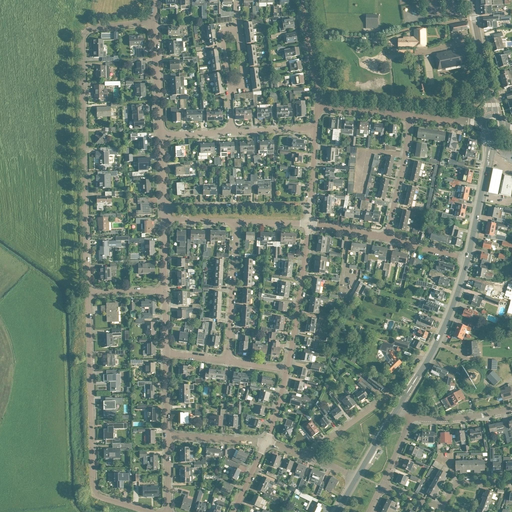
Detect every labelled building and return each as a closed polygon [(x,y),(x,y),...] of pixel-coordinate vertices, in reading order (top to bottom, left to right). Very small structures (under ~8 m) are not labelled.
[(175,5),(174,0),(162,0),(163,6),(163,5),(166,5),(170,5),(170,9),(174,9),(174,20),(178,20),(178,9),(178,5),(175,5)] [(189,8),(188,0),(180,0),(181,9),(188,9),(188,15),(192,15),(192,8),(189,8)] [(195,0),(195,6),(203,6),(203,16),(207,16),(206,0),(195,0)] [(206,0),(206,7),(209,7),(209,6),(217,5),(217,14),(221,14),(220,11),(220,1),(217,1),(217,0),(206,0)] [(279,0),(280,2),(277,2),(277,6),(277,17),(281,17),(281,5),(283,5),(283,3),(288,3),(287,0),(279,0)] [(410,19),(424,18),(424,3),(406,3),(406,14),(410,14),(410,19)] [(492,9),(502,8),(504,8),(504,5),(480,7),(481,16),(492,15),(492,9)] [(378,30),(378,17),(366,17),(366,30),(378,30)] [(489,18),(483,18),(484,29),(492,29),(497,28),(497,22),(499,22),(499,17),(493,17),(489,18)] [(294,27),(292,19),(282,21),(283,25),(284,25),(284,29),(294,27)] [(456,24),(450,25),(451,32),(457,31),(457,30),(462,29),(462,30),(469,29),(468,22),(461,23),(456,24)] [(215,32),(214,25),(206,26),(206,25),(203,26),(204,34),(207,33),(215,32)] [(179,27),(178,28),(168,28),(168,36),(180,35),(179,27)] [(426,47),(425,29),(414,30),(414,38),(403,38),(403,40),(397,40),(397,42),(398,42),(398,47),(415,47),(426,47)] [(297,42),(295,33),(285,35),(287,43),(297,42)] [(494,39),(491,40),(494,52),(501,50),(504,49),(502,44),(500,37),(503,37),(502,33),(493,35),(494,39)] [(143,36),(129,37),(130,46),(129,46),(129,47),(139,46),(140,49),(144,49),(143,39),(143,36)] [(102,53),(102,40),(94,40),(94,57),(102,57),(105,57),(105,53),(102,53)] [(299,56),(298,48),(285,50),(285,47),(277,48),(277,52),(284,51),(286,61),(291,60),(290,57),(299,56)] [(437,57),(436,57),(438,70),(442,69),(443,69),(449,68),(451,67),(461,65),(463,65),(465,64),(465,66),(472,65),(470,53),(470,52),(469,47),(457,50),(453,51),(446,52),(445,52),(442,53),(441,53),(437,54),(437,57)] [(218,57),(217,50),(207,52),(208,58),(210,58),(218,57)] [(506,55),(496,58),(499,69),(509,66),(509,67),(511,66),(511,62),(509,63),(506,55)] [(131,59),(126,59),(126,64),(131,64),(131,66),(136,66),(136,69),(138,69),(138,75),(145,74),(144,63),(139,63),(139,62),(138,58),(131,59)] [(183,61),(170,61),(170,70),(180,70),(179,65),(183,65),(183,61)] [(301,66),(300,62),(292,63),(289,64),(290,72),(293,71),(293,72),(302,70),(301,69),(302,69),(302,66),(301,66)] [(108,69),(108,66),(114,66),(114,63),(105,63),(105,66),(96,66),(96,78),(104,77),(105,79),(109,79),(109,77),(109,76),(109,75),(109,72),(109,71),(109,70),(108,69)] [(511,79),(511,73),(509,75),(508,72),(505,73),(505,72),(502,73),(502,75),(501,76),(502,82),(511,79)] [(184,86),(183,77),(187,77),(186,73),(179,73),(179,78),(170,78),(171,87),(184,86)] [(290,75),(284,76),(285,79),(285,80),(291,79),(291,82),(292,86),(293,86),(294,85),(304,84),(303,79),(303,76),(297,77),(296,74),(290,75)] [(511,82),(511,79),(502,82),(504,88),(509,87),(510,90),(511,90),(511,85),(511,83),(511,82)] [(145,89),(145,84),(136,85),(136,98),(141,97),(141,98),(142,98),(142,97),(144,97),(144,89),(145,89)] [(103,86),(94,86),(95,89),(95,95),(95,99),(98,99),(98,100),(100,100),(99,99),(107,99),(107,90),(103,90),(103,86)] [(184,95),(184,86),(171,87),(171,95),(180,95),(184,95)] [(304,106),(304,102),(296,102),(296,108),(297,117),(306,117),(305,117),(305,106),(304,106)] [(143,120),(142,105),(132,106),(133,115),(134,115),(135,129),(144,128),(143,120)] [(110,107),(97,108),(97,113),(96,113),(96,115),(97,115),(97,117),(110,116),(110,107)] [(171,114),(173,114),(173,123),(180,122),(179,110),(177,110),(177,107),(170,107),(171,114)] [(239,109),(235,109),(236,120),(244,119),(243,111),(243,109),(239,109)] [(214,121),(214,113),(211,113),(211,110),(206,110),(207,121),(214,121)] [(331,120),(330,129),(333,130),(332,141),(336,141),(335,146),(341,146),(342,130),(338,130),(339,121),(331,120)] [(353,135),(354,122),(345,121),(345,130),(349,130),(348,134),(353,135)] [(368,135),(369,124),(361,123),(360,130),(364,131),(364,135),(368,135)] [(372,129),(371,133),(374,133),(374,132),(379,133),(379,136),(383,136),(384,130),(382,130),(383,125),(375,124),(375,125),(372,125),(372,129)] [(398,126),(390,126),(389,134),(393,134),(393,137),(397,137),(397,134),(397,133),(398,126)] [(107,132),(99,132),(99,136),(95,136),(95,144),(103,144),(103,140),(107,140),(107,132)] [(439,132),(438,142),(440,142),(440,141),(444,141),(446,133),(439,132)] [(149,143),(149,138),(145,138),(145,133),(131,134),(132,137),(135,137),(135,139),(139,139),(139,150),(147,150),(147,143),(149,143)] [(450,134),(447,150),(451,150),(451,151),(459,153),(461,144),(457,143),(457,144),(455,143),(456,142),(457,139),(455,139),(455,135),(450,134)] [(290,141),(290,147),(291,147),(291,148),(295,148),(303,149),(303,141),(295,140),(295,141),(292,140),(292,141),(290,141)] [(477,141),(469,140),(468,145),(465,144),(464,150),(475,152),(477,141)] [(260,151),(258,151),(258,154),(267,154),(267,151),(266,142),(263,142),(263,141),(262,141),(262,142),(259,142),(260,151)] [(189,151),(189,145),(178,145),(178,147),(175,147),(175,152),(175,157),(184,157),(184,151),(189,151)] [(429,159),(429,162),(440,164),(440,162),(442,154),(444,146),(440,145),(440,146),(437,160),(430,159),(429,159)] [(96,152),(96,159),(100,158),(100,165),(103,165),(103,169),(111,169),(111,164),(108,164),(108,155),(118,155),(118,148),(107,148),(107,152),(96,152)] [(475,152),(464,150),(463,158),(465,159),(465,160),(469,161),(470,158),(476,159),(477,152),(475,152)] [(302,163),(302,155),(292,154),(291,159),(294,159),(294,163),(302,163)] [(393,164),(395,157),(388,156),(386,162),(393,164)] [(150,158),(138,159),(139,172),(145,172),(147,172),(146,167),(150,167),(150,158)] [(184,165),(175,166),(176,176),(185,175),(189,175),(189,169),(190,168),(190,165),(190,162),(183,162),(184,165)] [(392,170),(393,164),(386,162),(385,168),(392,170)] [(422,164),(415,162),(414,168),(420,170),(422,164)] [(289,169),(288,172),(290,173),(289,180),(297,180),(297,177),(301,178),(301,170),(293,169),(293,166),(291,166),(291,169),(289,169)] [(473,171),(468,170),(469,168),(464,167),(457,166),(457,169),(461,169),(459,175),(464,176),(472,178),(473,171)] [(390,176),(392,170),(385,168),(383,175),(390,176)] [(419,176),(420,170),(414,168),(412,175),(419,176)] [(335,177),(335,174),(335,173),(337,173),(337,170),(335,169),(326,169),(326,176),(329,176),(329,179),(335,180),(335,177)] [(98,172),(98,176),(96,176),(96,181),(100,181),(100,188),(110,188),(110,177),(117,176),(117,171),(98,172)] [(502,174),(493,172),(489,195),(498,197),(502,174)] [(464,176),(459,175),(455,174),(454,176),(458,177),(458,179),(464,180),(463,182),(471,184),(472,178),(464,176)] [(502,189),(501,189),(501,195),(506,194),(506,196),(511,197),(511,194),(511,193),(511,189),(511,176),(504,174),(503,180),(504,181),(502,189)] [(417,183),(419,176),(412,175),(410,181),(417,183)] [(388,187),(389,180),(382,179),(381,185),(388,187)] [(150,187),(150,180),(141,181),(142,193),(144,193),(145,194),(146,194),(146,193),(151,193),(150,193),(149,187),(150,187)] [(343,181),(333,180),(333,183),(325,183),(325,191),(332,192),(333,186),(343,187),(343,181)] [(450,182),(449,185),(453,186),(452,187),(458,188),(457,192),(461,193),(469,195),(470,189),(461,187),(459,186),(460,184),(453,183),(450,182)] [(189,190),(184,190),(184,183),(176,184),(177,195),(189,195),(189,190)] [(298,187),(298,183),(289,183),(288,190),(292,190),(291,194),(299,195),(300,187),(298,187)] [(386,193),(388,187),(381,185),(379,192),(386,193)] [(416,188),(409,186),(408,192),(415,194),(416,188)] [(122,191),(110,192),(110,197),(102,197),(101,197),(100,197),(100,198),(97,198),(97,196),(97,208),(97,209),(98,210),(99,210),(102,210),(102,203),(107,203),(107,205),(112,205),(112,202),(112,197),(116,197),(116,196),(122,196),(122,191)] [(385,200),(386,193),(379,192),(378,198),(385,200)] [(413,200),(415,194),(408,192),(406,199),(413,200)] [(452,197),(452,200),(459,202),(460,199),(465,200),(467,201),(469,195),(461,193),(457,192),(456,198),(452,197)] [(324,197),(324,205),(332,206),(334,206),(334,200),(345,200),(346,195),(334,195),(331,195),(331,198),(328,198),(324,197)] [(148,203),(148,198),(137,198),(138,204),(140,204),(141,211),(136,211),(136,216),(152,215),(151,208),(153,208),(152,208),(152,203),(151,203),(148,203)] [(412,207),(413,200),(406,199),(405,205),(412,207)] [(449,200),(448,203),(452,204),(451,209),(453,210),(456,210),(465,212),(466,206),(459,204),(459,202),(452,200),(449,200)] [(332,210),(332,206),(324,205),(323,213),(331,214),(330,216),(334,217),(334,214),(333,214),(333,210),(332,210)] [(501,219),(502,211),(511,213),(511,209),(496,206),(495,209),(490,208),(488,217),(497,218),(496,221),(499,222),(503,223),(504,219),(501,219)] [(352,218),(354,207),(351,207),(350,210),(346,209),(345,217),(352,218)] [(359,219),(360,212),(361,209),(357,209),(357,207),(354,207),(354,208),(354,207),(352,218),(359,219)] [(410,212),(404,210),(402,217),(409,218),(410,212)] [(465,212),(456,210),(453,210),(452,215),(450,215),(443,214),(442,217),(442,218),(448,218),(449,218),(456,219),(456,218),(456,217),(464,218),(465,212)] [(374,211),(373,214),(372,222),(379,223),(381,212),(374,211)] [(372,222),(373,214),(366,213),(365,220),(372,222)] [(118,214),(110,214),(100,214),(101,218),(97,218),(98,223),(99,223),(100,226),(98,226),(99,231),(109,231),(108,218),(110,218),(118,218),(118,214)] [(407,225),(409,218),(402,217),(401,223),(407,225)] [(152,222),(148,222),(147,218),(142,218),(136,218),(136,224),(141,224),(141,229),(145,229),(145,234),(153,233),(153,225),(152,225),(152,222)] [(488,222),(487,229),(498,231),(499,227),(507,229),(507,227),(511,228),(511,224),(503,223),(499,222),(495,221),(495,224),(488,222)] [(406,231),(407,225),(401,223),(399,229),(406,231)] [(451,225),(450,229),(448,236),(461,239),(463,232),(457,230),(458,227),(451,225)] [(487,229),(486,235),(491,236),(490,239),(503,241),(505,242),(506,239),(500,237),(500,235),(497,235),(498,231),(487,229)] [(197,244),(204,244),(206,244),(206,241),(204,241),(204,232),(203,232),(203,230),(200,230),(200,232),(198,232),(197,239),(197,244)] [(185,254),(185,231),(177,231),(177,242),(180,242),(180,246),(177,246),(177,254),(185,254)] [(432,232),(430,239),(446,244),(452,246),(453,245),(459,247),(461,240),(432,232)] [(254,240),(254,233),(246,233),(246,240),(245,240),(245,249),(248,249),(249,242),(249,240),(254,240)] [(319,237),(318,245),(330,246),(331,239),(319,237)] [(154,256),(154,242),(151,242),(151,238),(139,238),(140,242),(140,243),(145,243),(145,256),(154,256)] [(116,241),(98,242),(98,248),(100,248),(100,251),(99,251),(99,260),(106,260),(106,256),(107,256),(107,251),(109,251),(108,247),(121,247),(121,241),(116,241)] [(499,244),(495,243),(484,241),(483,248),(491,250),(492,246),(495,246),(494,246),(498,247),(499,244)] [(359,252),(359,244),(352,244),(352,247),(349,247),(348,251),(352,251),(359,252)] [(318,245),(317,252),(327,253),(329,253),(330,246),(318,245)] [(368,257),(368,260),(371,260),(378,262),(378,260),(379,255),(380,248),(373,247),(371,255),(368,255),(368,257)] [(379,255),(378,260),(385,262),(388,249),(380,248),(379,255)] [(399,263),(400,253),(393,252),(391,263),(394,263),(395,262),(399,263)] [(406,264),(408,255),(400,253),(399,263),(406,264)] [(491,258),(492,255),(482,253),(480,260),(482,260),(481,264),(488,265),(490,264),(491,258)] [(188,264),(188,261),(192,261),(192,260),(197,260),(197,256),(189,256),(189,259),(188,259),(177,260),(177,267),(184,267),(184,269),(188,269),(188,264)] [(327,259),(316,257),(316,265),(326,266),(327,259)] [(292,270),(292,263),(283,262),(282,262),(283,258),(277,258),(274,258),(274,262),(279,262),(279,269),(283,269),(292,270)] [(412,258),(410,264),(416,266),(418,259),(412,258)] [(153,267),(153,264),(139,264),(138,260),(129,260),(129,265),(138,265),(138,274),(143,274),(154,273),(154,280),(154,267),(153,267)] [(437,264),(435,271),(444,273),(445,270),(453,272),(455,266),(439,262),(438,265),(437,264)] [(111,280),(110,268),(116,268),(116,264),(110,265),(110,268),(100,268),(100,276),(99,276),(100,280),(111,280)] [(488,268),(488,265),(481,264),(481,269),(478,268),(477,277),(492,280),(493,274),(486,273),(487,270),(487,268),(488,268)] [(325,274),(326,266),(316,265),(315,273),(325,274)] [(291,277),(292,270),(283,269),(282,273),(281,273),(280,276),(291,277)] [(450,280),(441,277),(442,274),(436,272),(430,270),(429,276),(432,277),(431,279),(439,281),(439,284),(448,287),(450,280)] [(185,279),(177,279),(178,286),(186,286),(186,289),(189,289),(189,287),(190,287),(190,286),(189,286),(189,279),(185,279)] [(442,300),(445,294),(439,292),(439,291),(437,290),(439,287),(433,285),(429,284),(429,283),(417,281),(416,286),(433,288),(433,289),(434,290),(433,293),(431,292),(429,299),(434,300),(434,298),(442,300)] [(277,286),(277,289),(289,291),(290,284),(281,283),(278,282),(277,286)] [(476,282),(474,288),(484,291),(485,289),(488,290),(486,295),(487,296),(490,297),(493,288),(489,286),(487,286),(482,284),(476,282)] [(369,288),(363,285),(362,287),(360,290),(359,292),(365,295),(369,288)] [(288,298),(289,291),(277,289),(276,293),(278,293),(277,296),(288,298)] [(478,309),(481,301),(482,299),(471,294),(469,301),(473,302),(471,306),(478,309)] [(498,305),(500,301),(486,296),(485,300),(498,305)] [(311,298),(310,305),(320,307),(323,307),(324,301),(329,301),(329,298),(320,297),(320,299),(311,298)] [(145,302),(141,302),(141,307),(150,307),(150,314),(150,315),(152,315),(155,315),(155,302),(151,302),(151,299),(145,299),(145,302)] [(439,301),(434,300),(429,299),(428,301),(426,300),(422,309),(429,311),(430,309),(437,313),(438,310),(439,309),(440,308),(439,307),(440,306),(437,305),(439,301)] [(286,312),(287,304),(274,302),(274,306),(278,307),(278,311),(286,312)] [(117,311),(117,304),(113,304),(113,303),(111,303),(111,304),(107,304),(107,306),(101,306),(101,312),(106,311),(106,317),(108,317),(108,321),(113,321),(113,322),(114,322),(114,321),(117,321),(117,315),(118,315),(118,311),(117,311)] [(319,314),(320,307),(310,305),(309,313),(319,314)] [(187,311),(178,311),(178,319),(186,319),(189,319),(188,315),(188,313),(192,313),(192,311),(196,311),(196,308),(192,308),(187,308),(187,311)] [(470,311),(465,309),(463,315),(471,319),(469,322),(473,324),(477,316),(479,313),(471,310),(470,311)] [(427,328),(428,325),(431,326),(434,320),(427,317),(420,314),(416,324),(427,328)] [(284,324),(285,318),(273,316),(272,320),(275,320),(275,323),(284,324)] [(318,320),(308,318),(307,325),(315,326),(319,327),(319,324),(317,323),(318,320)] [(467,327),(459,324),(456,330),(465,333),(466,330),(470,331),(471,329),(473,330),(475,325),(473,324),(469,322),(467,327)] [(155,335),(155,323),(146,323),(146,335),(155,335)] [(283,331),(284,324),(275,323),(274,326),(272,325),(271,328),(261,327),(261,331),(268,332),(275,333),(276,330),(283,331)] [(203,345),(204,338),(205,331),(208,331),(208,330),(209,324),(205,324),(204,330),(198,330),(196,344),(203,345)] [(319,327),(315,326),(307,325),(306,332),(316,333),(318,331),(319,327)] [(192,335),(193,330),(193,327),(189,327),(188,330),(184,329),(184,333),(180,333),(178,342),(187,343),(188,334),(192,335)] [(414,327),(413,329),(415,330),(418,332),(416,336),(415,335),(414,338),(415,338),(418,339),(419,340),(420,337),(426,339),(429,333),(420,329),(420,328),(418,328),(414,327)] [(121,336),(121,333),(120,329),(112,329),(112,334),(104,334),(104,346),(102,346),(102,348),(108,347),(112,346),(112,343),(113,343),(113,338),(112,338),(112,336),(121,336)] [(465,333),(456,330),(454,336),(462,340),(465,333)] [(217,347),(219,334),(214,333),(214,337),(212,337),(210,346),(217,347)] [(248,337),(242,336),(242,340),(243,340),(243,342),(240,342),(239,350),(243,351),(243,353),(246,353),(246,351),(247,351),(247,343),(248,343),(248,337)] [(314,343),(314,339),(326,341),(327,338),(316,336),(314,336),(313,339),(312,339),(305,338),(304,345),(308,346),(308,347),(309,347),(308,349),(313,349),(314,343)] [(424,344),(418,341),(418,340),(409,337),(407,343),(396,340),(395,345),(411,349),(413,346),(420,350),(424,344)] [(259,353),(260,345),(259,345),(260,342),(255,341),(255,345),(253,344),(252,352),(259,353)] [(278,348),(279,343),(278,343),(279,341),(275,341),(275,342),(273,342),(271,355),(275,355),(275,356),(276,356),(276,355),(278,356),(279,348),(278,348)] [(399,366),(402,363),(397,358),(392,350),(394,346),(383,342),(381,351),(388,353),(393,362),(390,365),(388,363),(387,362),(386,362),(385,363),(384,363),(384,364),(384,365),(384,366),(384,367),(386,369),(386,368),(391,373),(398,367),(399,368),(400,367),(399,366)] [(477,342),(467,342),(467,357),(477,356),(479,356),(479,349),(477,349),(477,342)] [(155,356),(155,343),(146,343),(147,351),(144,351),(143,351),(143,355),(144,356),(155,356)] [(267,346),(260,345),(259,353),(266,354),(267,346)] [(318,351),(316,351),(305,349),(304,352),(305,353),(305,354),(302,353),(301,361),(309,362),(309,361),(311,362),(312,356),(317,357),(318,351)] [(108,355),(103,355),(103,359),(104,367),(112,366),(115,366),(115,361),(114,361),(114,359),(113,355),(108,355)] [(346,359),(355,365),(357,361),(358,359),(358,357),(358,356),(357,355),(355,355),(354,356),(353,358),(348,355),(346,359)] [(130,365),(133,365),(135,366),(137,366),(138,365),(139,366),(142,366),(144,368),(144,370),(146,370),(146,373),(147,373),(147,374),(148,375),(149,375),(150,375),(150,374),(151,374),(151,373),(152,373),(152,374),(153,374),(153,373),(155,373),(155,365),(149,365),(149,364),(144,364),(144,363),(143,363),(143,360),(130,360),(130,365)] [(475,360),(469,364),(474,372),(480,368),(475,360)] [(186,367),(179,367),(179,374),(182,374),(182,378),(188,378),(188,374),(187,374),(187,370),(193,370),(194,367),(192,367),(192,366),(191,365),(190,365),(189,365),(188,366),(188,367),(186,366),(186,367)] [(435,365),(431,373),(433,374),(432,375),(436,377),(437,376),(439,377),(445,380),(444,385),(451,387),(451,386),(455,386),(456,383),(451,382),(452,378),(446,377),(449,372),(435,365)] [(307,369),(300,368),(298,375),(301,376),(300,379),(305,380),(305,377),(307,369)] [(216,379),(217,371),(210,370),(210,373),(203,372),(202,375),(202,380),(202,382),(205,382),(205,380),(211,381),(212,378),(216,379)] [(226,383),(227,375),(223,374),(223,371),(217,371),(216,379),(219,380),(219,382),(226,383)] [(493,371),(487,377),(495,386),(502,380),(493,371)] [(234,373),(232,384),(236,384),(239,385),(240,382),(241,374),(234,373)] [(472,373),(471,374),(470,374),(470,375),(469,376),(469,377),(469,378),(469,379),(470,380),(471,381),(472,381),(473,381),(474,381),(475,381),(476,380),(476,379),(477,379),(477,378),(477,377),(477,376),(476,375),(476,374),(475,374),(474,373),(473,373),(472,373)] [(106,375),(103,375),(104,382),(110,382),(110,392),(116,391),(119,391),(119,390),(119,383),(120,383),(120,374),(119,375),(106,375)] [(241,374),(240,382),(244,383),(243,385),(247,386),(249,375),(241,374)] [(367,378),(369,379),(367,381),(381,391),(385,387),(369,375),(367,378)] [(271,378),(262,377),(261,379),(257,379),(257,380),(258,380),(257,383),(261,384),(261,383),(266,384),(266,386),(271,387),(272,382),(271,381),(271,378)] [(361,377),(358,380),(366,387),(369,384),(361,377)] [(304,383),(297,381),(295,389),(298,390),(297,392),(302,393),(304,383)] [(511,384),(510,384),(509,384),(508,384),(509,387),(506,388),(506,391),(500,392),(501,395),(501,396),(502,396),(502,397),(498,398),(497,399),(497,401),(498,402),(503,400),(509,398),(510,398),(511,397),(511,384)] [(193,385),(179,386),(179,394),(189,394),(189,390),(193,390),(193,385)] [(155,393),(155,386),(146,386),(146,399),(155,399),(155,398),(154,398),(154,393),(155,393)] [(363,389),(362,390),(356,389),(352,393),(355,396),(356,395),(361,401),(368,396),(363,389)] [(461,390),(446,399),(451,408),(457,405),(456,403),(465,398),(461,390)] [(267,402),(270,394),(261,391),(258,403),(263,404),(264,404),(263,404),(264,401),(267,402)] [(341,404),(335,397),(332,392),(329,394),(338,406),(341,404)] [(189,399),(189,394),(179,394),(179,403),(193,403),(193,399),(189,399)] [(301,403),(302,401),(306,402),(307,400),(310,401),(311,397),(303,395),(302,398),(296,397),(296,398),(293,397),(291,404),(294,405),(293,409),(297,410),(298,406),(299,402),(301,403)] [(342,401),(349,410),(356,405),(350,396),(342,401)] [(104,402),(103,402),(103,410),(104,410),(105,410),(105,415),(110,415),(110,416),(115,416),(115,403),(121,403),(121,398),(113,398),(105,398),(105,402),(104,402)] [(262,416),(265,408),(255,405),(253,413),(264,416),(262,416)] [(336,419),(343,414),(338,407),(332,412),(329,409),(330,409),(327,405),(323,408),(327,413),(332,419),(334,417),(336,419)] [(153,409),(148,409),(148,410),(148,422),(156,422),(156,409),(153,409)] [(188,413),(179,413),(180,424),(188,424),(188,413)] [(246,417),(246,420),(250,421),(248,425),(259,429),(261,422),(255,420),(252,419),(253,416),(247,414),(246,417)] [(229,417),(229,427),(237,427),(237,415),(233,415),(233,418),(229,417)] [(210,417),(209,422),(214,423),(214,426),(222,427),(222,417),(210,417)] [(318,419),(315,421),(320,427),(322,426),(324,428),(331,423),(326,417),(320,422),(318,419)] [(290,437),(293,428),(291,428),(293,422),(287,420),(285,426),(284,426),(282,434),(290,437)] [(313,437),(319,432),(311,420),(302,427),(309,436),(307,437),(310,442),(315,439),(313,437)] [(121,439),(110,439),(110,432),(113,432),(113,429),(123,429),(127,429),(127,423),(123,423),(123,424),(107,424),(107,427),(108,427),(108,429),(104,429),(104,440),(105,440),(106,444),(121,444),(121,443),(121,439)] [(503,423),(496,424),(497,432),(504,431),(503,423)] [(497,432),(496,424),(489,426),(491,434),(497,432)] [(481,429),(470,431),(471,440),(471,441),(472,442),(475,441),(476,441),(475,440),(482,439),(481,429)] [(155,444),(155,431),(146,431),(146,444),(155,444)] [(465,441),(464,433),(462,433),(462,432),(455,432),(457,442),(461,442),(462,445),(465,445),(465,441)] [(433,442),(434,433),(423,433),(423,435),(420,435),(417,433),(414,440),(419,441),(419,440),(422,441),(423,441),(433,442)] [(452,444),(451,437),(451,435),(449,435),(449,433),(441,433),(441,439),(440,440),(440,443),(443,443),(443,445),(446,445),(446,444),(452,444)] [(412,445),(408,454),(416,457),(420,459),(421,458),(422,457),(424,453),(423,451),(429,453),(431,450),(423,447),(419,445),(418,448),(412,445)] [(490,448),(490,464),(493,464),(493,471),(501,471),(500,463),(502,463),(502,459),(497,459),(494,459),(494,456),(494,448),(490,448)] [(120,458),(119,449),(112,449),(107,449),(106,449),(104,449),(104,458),(113,457),(113,458),(120,458)] [(247,455),(239,451),(236,458),(233,457),(232,460),(240,464),(241,461),(244,462),(247,455)] [(195,458),(193,458),(189,458),(189,455),(180,455),(180,462),(193,462),(194,462),(194,465),(201,465),(202,465),(202,462),(195,462),(195,458)] [(283,462),(280,461),(281,458),(274,455),(271,462),(271,463),(270,465),(278,468),(278,467),(280,468),(281,466),(283,462)] [(157,470),(157,456),(149,456),(149,457),(147,457),(147,464),(147,470),(157,470)] [(504,462),(506,462),(507,471),(511,470),(511,461),(511,462),(511,457),(503,457),(504,462)] [(225,458),(223,464),(225,465),(230,468),(229,469),(232,470),(229,477),(236,480),(240,471),(238,470),(240,465),(225,458)] [(291,470),(294,463),(287,460),(284,467),(281,466),(280,468),(280,470),(277,476),(281,477),(283,473),(285,474),(287,469),(291,470)] [(413,463),(406,460),(402,468),(410,471),(412,472),(413,472),(414,472),(415,470),(415,469),(414,468),(413,468),(412,467),(413,463)] [(415,464),(428,469),(430,466),(416,461),(415,464)] [(303,478),(307,467),(299,465),(296,473),(300,475),(299,477),(303,478)] [(316,480),(319,472),(313,470),(308,481),(311,482),(312,479),(316,480)] [(444,472),(441,471),(440,470),(436,476),(445,480),(446,478),(445,477),(447,474),(446,474),(444,472)] [(322,482),(325,475),(319,472),(316,480),(319,481),(318,485),(320,486),(322,482)] [(119,473),(109,474),(109,482),(115,481),(115,488),(123,488),(122,481),(129,481),(128,474),(122,475),(122,476),(119,476),(119,473)] [(400,474),(397,482),(399,483),(399,484),(400,484),(405,486),(408,478),(400,474)] [(443,483),(445,480),(436,476),(433,482),(440,486),(442,482),(443,483)] [(264,477),(261,483),(268,487),(272,489),(273,485),(275,482),(264,477)] [(332,478),(326,490),(331,492),(333,489),(332,489),(333,487),(335,488),(339,481),(336,480),(336,479),(333,477),(332,478)] [(225,484),(226,483),(221,481),(219,486),(222,487),(220,491),(229,495),(232,488),(225,484)] [(438,489),(440,486),(433,482),(430,488),(438,492),(440,490),(438,489)] [(268,487),(261,483),(258,490),(265,493),(264,496),(278,503),(279,500),(279,498),(275,496),(275,497),(271,495),(273,489),(268,487)] [(143,491),(142,491),(142,493),(143,493),(143,496),(145,496),(153,496),(158,496),(157,488),(154,488),(154,486),(143,486),(143,491)] [(437,495),(438,492),(430,488),(427,493),(434,497),(435,494),(437,495)] [(189,493),(182,490),(181,494),(185,495),(181,508),(189,511),(189,508),(190,508),(190,507),(192,500),(187,499),(189,493)] [(207,504),(200,502),(203,491),(199,490),(196,503),(194,508),(197,509),(196,511),(204,511),(206,507),(207,504)] [(492,499),(494,493),(487,490),(485,494),(484,493),(483,496),(492,499)] [(302,492),(300,497),(311,502),(308,510),(312,511),(319,511),(321,509),(320,508),(321,505),(317,503),(318,500),(302,492)] [(263,499),(255,495),(251,504),(263,509),(264,506),(261,504),(263,499)] [(489,505),(492,499),(483,496),(482,499),(483,499),(482,503),(489,505)] [(213,509),(211,511),(219,511),(221,507),(223,508),(224,503),(217,501),(218,499),(212,498),(210,504),(213,505),(212,509),(213,509)] [(394,507),(396,503),(388,500),(385,506),(396,511),(397,509),(394,507)] [(487,511),(489,505),(482,503),(481,506),(479,505),(478,508),(487,511)]
